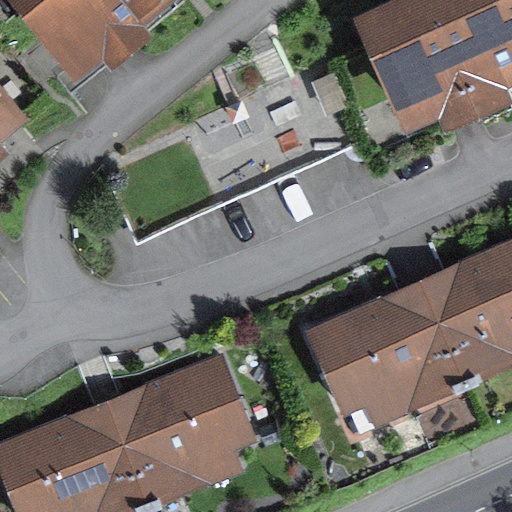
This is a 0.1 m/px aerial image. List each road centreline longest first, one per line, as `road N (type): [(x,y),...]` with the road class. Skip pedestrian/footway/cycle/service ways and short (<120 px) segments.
road 1 (residential): [(511,134),(53,319)]
road 2 (residential): [(53,319),(37,264),(47,209),(85,137),(130,88),(243,0)]
